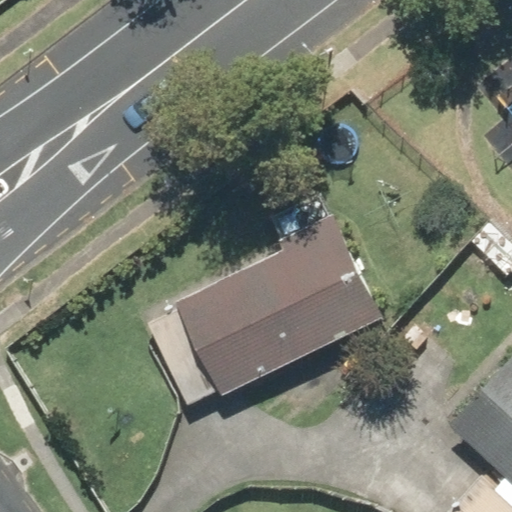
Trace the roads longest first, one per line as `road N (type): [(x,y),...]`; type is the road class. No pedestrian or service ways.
road 1 (residential): [(234,0),(94,117)]
road 2 (residential): [(94,117),(51,196),(0,237)]
